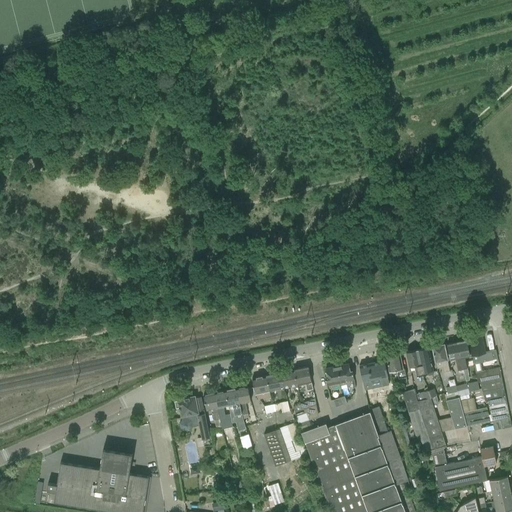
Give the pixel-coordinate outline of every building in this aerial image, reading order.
[(481,337),(469,339),(476,371),(477,371),(482,370),(480,363),(494,360),(493,357),(497,357),(496,349),(484,352),(481,337)] [(467,340),(457,342),(462,369),(463,369),(464,375),(468,374),(467,368),(465,357),(470,356),(469,349),(467,340)] [(462,369),(457,342),(447,344),(450,360),(455,359),(457,370),(462,369)] [(436,368),(442,367),(443,372),(450,371),(444,344),(432,347),(436,368)] [(428,347),(417,350),(422,376),(433,373),(433,371),(432,369),(431,363),(430,357),(428,347)] [(417,350),(406,352),(408,362),(409,367),(410,373),(416,372),(417,377),(422,376),(417,350)] [(386,356),(389,372),(397,370),(399,378),(406,377),(406,376),(405,368),(403,368),(404,369),(402,370),(399,353),(386,356)] [(384,360),(359,365),(361,375),(363,382),(364,389),(389,384),(386,370),(384,360)] [(344,365),(337,366),(340,383),(341,385),(342,389),(353,387),(352,380),(354,380),(352,370),(350,371),(349,364),(344,365)] [(308,366),(294,369),(297,385),(305,384),(307,390),(313,389),(310,376),(308,366)] [(327,375),(325,376),(327,385),(332,384),(332,388),(341,386),(340,383),(337,366),(325,369),(327,375)] [(477,371),(476,371),(478,382),(480,382),(502,377),(500,370),(499,367),(490,369),(482,370),(477,371)] [(294,369),(280,372),(283,388),(297,385),(294,369)] [(280,372),(266,375),(269,391),(283,388),(280,372)] [(269,391),(266,375),(252,378),(255,394),(257,397),(269,394),(268,391),(269,391)] [(480,382),(479,382),(485,401),(487,401),(506,397),(503,384),(502,377),(480,382)] [(478,383),(468,385),(469,391),(475,390),(477,389),(479,389),(478,383)] [(457,391),(456,387),(456,385),(445,388),(447,393),(457,391)] [(247,386),(236,388),(242,414),(248,413),(245,402),(250,401),(249,395),(247,386)] [(236,388),(225,390),(228,406),(231,420),(232,423),(236,422),(238,431),(246,429),(245,427),(244,424),(243,419),(242,418),(242,417),(242,414),(236,388)] [(468,388),(457,391),(459,397),(469,395),(468,388)] [(413,389),(402,392),(420,448),(422,453),(430,450),(431,454),(443,450),(443,448),(446,447),(446,446),(441,431),(438,420),(433,405),(431,397),(425,399),(417,401),(415,394),(413,389)] [(225,390),(214,392),(220,419),(225,418),(223,407),(228,406),(225,390)] [(428,390),(415,394),(417,401),(425,399),(431,397),(428,390)] [(214,392),(203,394),(205,404),(207,410),(212,409),(214,420),(216,428),(221,427),(219,419),(220,419),(214,392)] [(454,392),(444,395),(446,401),(451,417),(455,428),(467,426),(463,413),(459,397),(456,398),(454,392)] [(178,401),(175,401),(176,407),(179,407),(179,408),(178,408),(179,410),(180,410),(182,419),(179,423),(180,428),(184,431),(189,430),(192,426),(199,425),(201,434),(202,434),(204,446),(211,444),(212,444),(210,432),(208,433),(204,410),(198,411),(195,396),(178,400),(178,401)] [(344,396),(333,400),(335,407),(347,403),(344,396)] [(487,401),(492,420),(510,417),(508,410),(506,397),(487,401)] [(292,406),(294,412),(316,404),(314,398),(292,406)] [(280,403),(272,405),(274,412),(281,410),(280,403)] [(272,404),(264,406),(266,414),(274,412),(272,405),(272,404)] [(311,429),(301,432),(330,511),(403,511),(377,435),(378,435),(388,431),(379,406),(369,410),(370,411),(327,427),(325,423),(311,429)] [(486,407),(474,410),(478,423),(490,421),(486,407)] [(464,412),(463,413),(467,426),(478,423),(474,410),(464,412)] [(305,411),(295,415),(301,432),(311,429),(305,411)] [(455,428),(451,417),(438,420),(441,431),(455,428)] [(511,426),(510,417),(492,420),(495,430),(511,426)] [(295,423),(275,430),(282,448),(286,462),(307,455),(295,423)] [(264,434),(275,466),(286,462),(282,448),(275,430),(264,434)] [(252,447),(248,435),(239,437),(243,450),(252,447)] [(443,450),(431,454),(439,490),(440,490),(475,482),(487,480),(484,465),(496,463),(493,448),(493,446),(483,448),(480,449),(482,456),(447,464),(446,464),(443,450)] [(116,511),(143,511),(149,477),(129,473),(132,454),(103,449),(99,469),(60,462),(56,485),(48,483),(47,488),(56,489),(54,502),(116,511)] [(198,467),(190,469),(191,475),(200,474),(198,467)] [(489,480),(491,491),(510,487),(508,476),(489,480)] [(239,478),(235,479),(239,488),(243,486),(239,478)] [(277,484),(268,487),(275,506),(284,503),(277,484)] [(491,491),(494,501),(511,497),(511,496),(510,487),(491,491)] [(303,488),(291,499),(300,508),(312,498),(303,488)] [(475,497),(460,505),(466,511),(478,511),(475,497)] [(511,497),(494,501),(496,511),(495,511),(496,511),(511,508),(511,497)]
